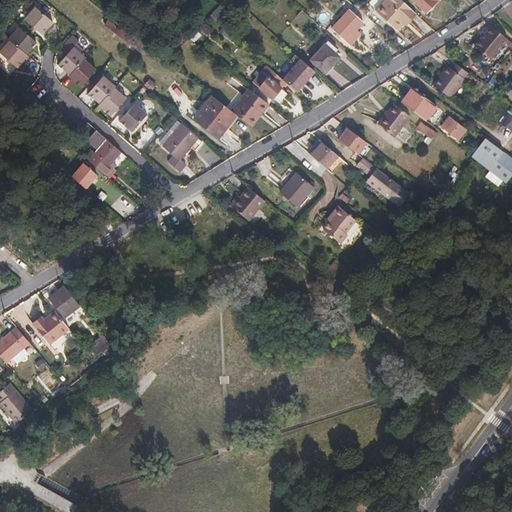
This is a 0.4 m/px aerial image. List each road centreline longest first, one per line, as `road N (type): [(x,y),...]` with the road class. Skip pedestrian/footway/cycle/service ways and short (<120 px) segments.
road 1 (residential): [(498,0),(181,196)]
road 2 (residential): [(181,196),(0,306)]
road 3 (residential): [(45,73),(181,196)]
road 4 (residential): [(434,511),(511,408)]
